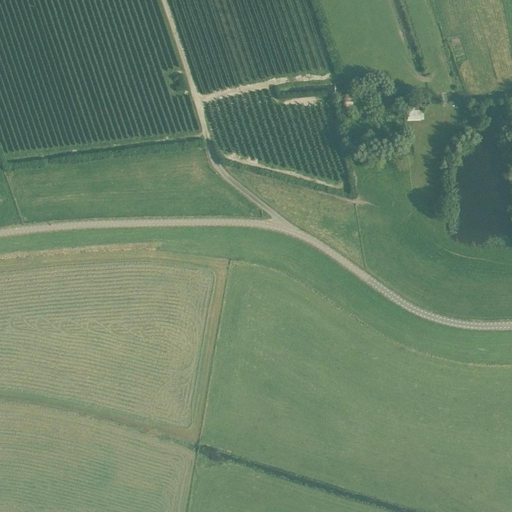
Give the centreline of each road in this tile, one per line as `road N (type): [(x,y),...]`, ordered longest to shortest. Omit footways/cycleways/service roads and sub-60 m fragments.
road 1 (unclassified): [(0,232),(121,223),(272,226),(300,234),(426,315),(511,324)]
road 2 (track): [(163,0),(216,167),(287,229)]
